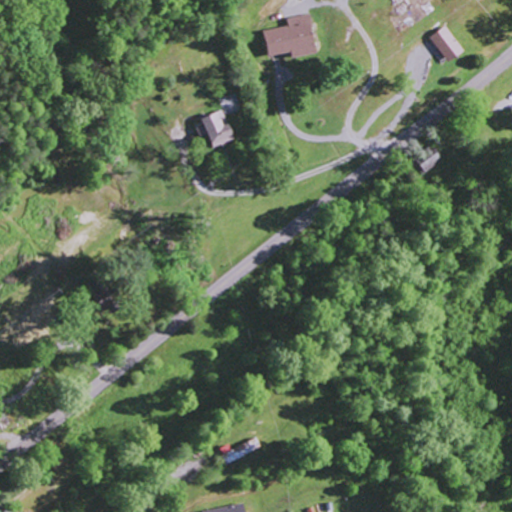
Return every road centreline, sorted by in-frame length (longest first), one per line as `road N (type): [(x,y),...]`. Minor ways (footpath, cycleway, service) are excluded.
road 1 (secondary): [(511,53),(0,464)]
road 2 (residential): [(355,179),(109,202),(81,185),(0,87)]
road 3 (residential): [(322,206),(426,319),(511,389)]
road 4 (residential): [(0,358),(16,309),(49,257),(109,202)]
